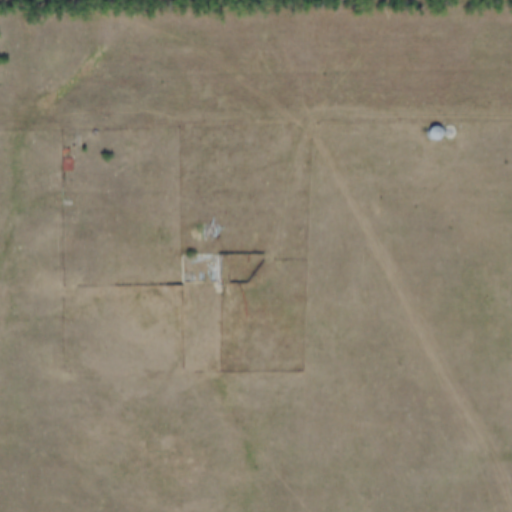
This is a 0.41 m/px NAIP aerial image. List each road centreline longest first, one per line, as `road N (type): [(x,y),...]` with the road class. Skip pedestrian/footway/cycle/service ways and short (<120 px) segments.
road 1 (track): [(511,115),(309,117),(285,268),(270,288),(226,310),(198,366),(132,384),(0,396)]
road 2 (track): [(362,511),(383,417),(394,206),(374,142),(304,144)]
